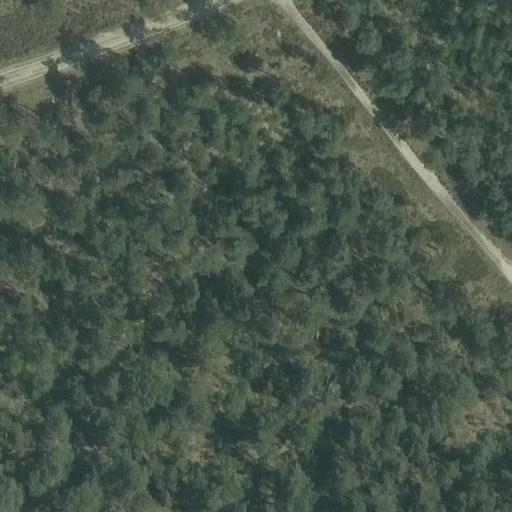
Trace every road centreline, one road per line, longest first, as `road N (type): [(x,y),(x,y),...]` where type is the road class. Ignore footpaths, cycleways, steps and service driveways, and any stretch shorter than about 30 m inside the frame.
road 1 (track): [(511,272),(280,0)]
road 2 (track): [(212,0),(0,75)]
